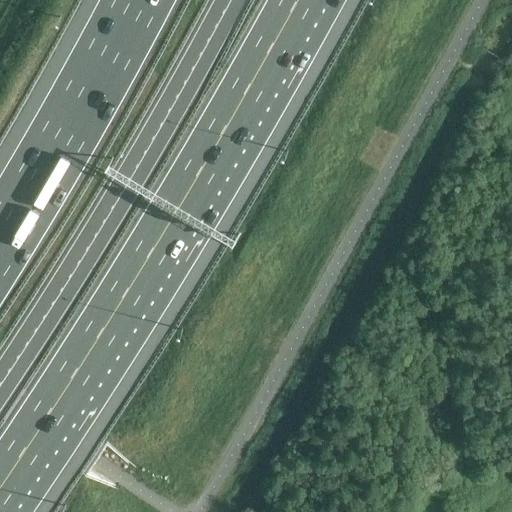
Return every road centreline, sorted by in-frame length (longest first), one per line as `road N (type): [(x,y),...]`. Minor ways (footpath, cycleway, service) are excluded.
road 1 (motorway): [(0,486),(221,134),(294,0)]
road 2 (motorway): [(0,397),(110,226),(238,0)]
road 3 (motorway): [(145,0),(0,258)]
